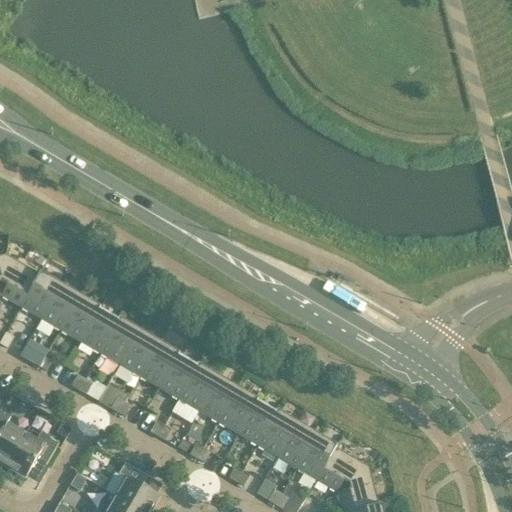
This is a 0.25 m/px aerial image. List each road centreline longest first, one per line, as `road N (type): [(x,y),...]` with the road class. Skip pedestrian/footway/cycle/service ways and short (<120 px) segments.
road 1 (tertiary): [(416,368),(33,146)]
road 2 (tertiary): [(416,368),(488,471),(503,511)]
road 3 (tertiary): [(511,466),(462,393),(416,368)]
road 4 (residential): [(204,478),(95,415)]
road 5 (residential): [(416,368),(443,331),(511,292)]
